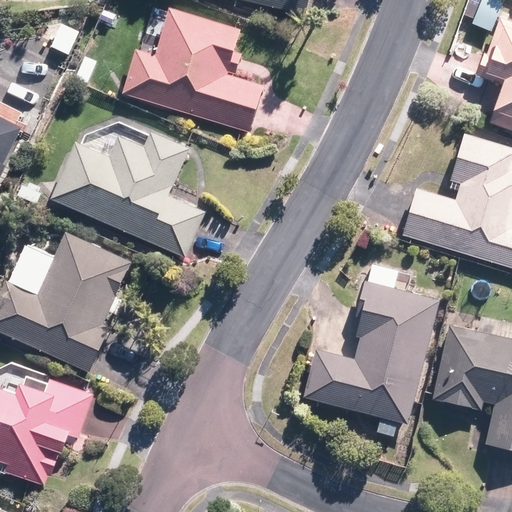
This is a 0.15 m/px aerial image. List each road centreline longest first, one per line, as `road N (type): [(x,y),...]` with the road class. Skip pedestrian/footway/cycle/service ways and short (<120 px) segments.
road 1 (residential): [(182,434),(380,67),(407,0)]
road 2 (residential): [(372,511),(182,434)]
